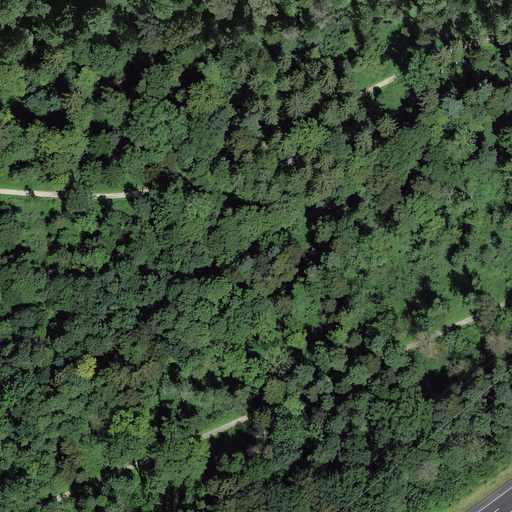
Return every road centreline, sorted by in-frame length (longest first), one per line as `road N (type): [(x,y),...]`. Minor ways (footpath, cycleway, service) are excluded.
road 1 (track): [(0,191),(131,193),(185,182),(460,46),(511,32)]
road 2 (track): [(511,301),(34,511)]
